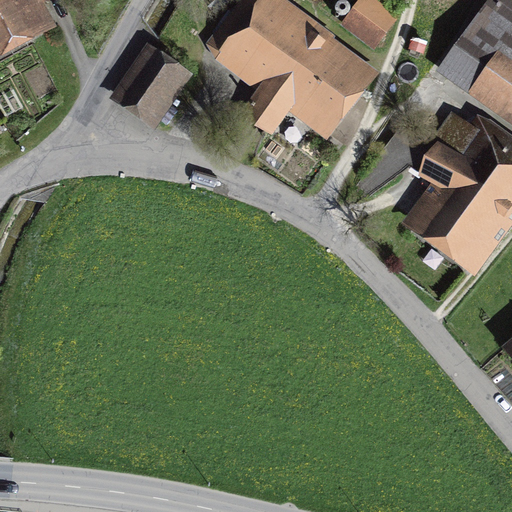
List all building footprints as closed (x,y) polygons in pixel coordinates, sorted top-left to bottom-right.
[(0,0),(0,45),(38,25),(24,0),(0,0)] [(289,99),(324,125),(363,75),(263,0),(244,0),(212,41),(270,85),(247,114),(267,129),(289,99)] [(511,0),(498,0),(473,36),(487,46),(464,78),(511,110),(511,0)] [(390,22),(364,2),(349,22),(375,42),(390,22)] [(120,101),(121,100),(152,123),(182,78),(183,79),(186,75),(182,73),(181,74),(152,54),(153,53),(150,51),(147,54),(149,55),(117,99),(120,101)] [(418,222),(472,260),(511,204),(511,140),(506,136),(500,146),(482,133),(418,222)]
